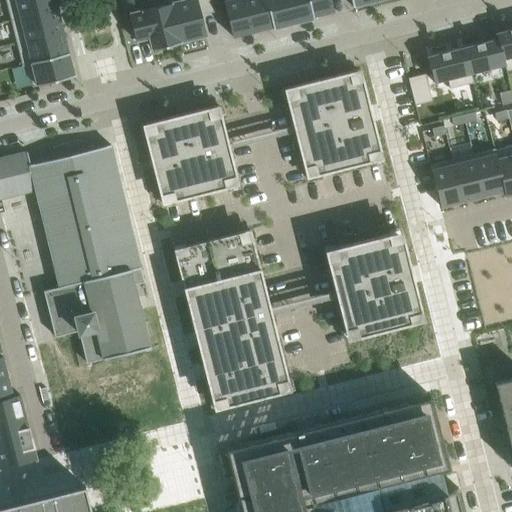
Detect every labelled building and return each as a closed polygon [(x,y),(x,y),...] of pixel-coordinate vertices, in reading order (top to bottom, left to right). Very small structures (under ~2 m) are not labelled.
[(55,0),(5,0),(11,20),(20,18),(57,8),(55,0)] [(210,0),(167,0),(168,4),(170,4),(180,42),(206,36),(200,15),(213,12),(210,0)] [(223,0),(232,37),(254,31),(245,0),(223,0)] [(245,0),(254,31),(272,27),(273,26),(266,0),(245,0)] [(287,0),(266,0),(273,26),(272,27),(273,28),(294,23),(287,0)] [(287,0),(294,23),(313,18),(313,16),(308,0),(287,0)] [(308,0),(313,16),(333,11),(330,0),(308,0)] [(168,4),(129,14),(136,40),(150,37),(153,50),(180,43),(180,42),(170,4),(168,4)] [(20,18),(11,20),(16,42),(26,40),(63,30),(57,8),(20,18)] [(511,29),(495,34),(497,40),(498,39),(503,59),(511,56),(511,29)] [(26,40),(16,42),(22,64),(22,65),(27,64),(27,63),(31,62),(68,53),(63,30),(26,40)] [(497,40),(463,48),(469,74),(505,65),(503,59),(498,39),(497,40)] [(463,48),(427,57),(433,83),(469,74),(463,48)] [(27,63),(27,64),(32,86),(74,76),(68,53),(31,62),(27,63)] [(360,69),(280,89),(283,99),(286,98),(307,181),(317,178),(316,175),(370,161),(371,165),(383,161),(360,69)] [(425,74),(408,78),(415,105),(431,101),(425,74)] [(511,94),(500,97),(502,105),(511,102),(511,94)] [(222,104),(142,124),(163,207),(175,204),(174,201),(226,187),(227,191),(239,188),(221,114),(224,113),(222,104)] [(506,110),(494,113),(496,121),(508,118),(506,110)] [(474,112),(463,115),(465,123),(476,120),(474,112)] [(463,115),(451,118),(453,126),(465,123),(463,115)] [(443,126),(431,129),(433,136),(445,134),(443,126)] [(0,199),(35,190),(59,287),(43,291),(54,336),(78,330),(86,362),(103,358),(103,359),(150,348),(134,284),(144,281),(110,144),(45,161),(42,149),(0,158),(0,199)] [(496,153),(474,159),(483,196),(503,191),(504,191),(496,159),(497,159),(496,153)] [(511,155),(497,159),(496,159),(504,191),(503,191),(505,197),(511,195),(511,155)] [(474,159),(453,164),(462,201),(483,196),(474,159)] [(453,164),(431,170),(440,207),(462,201),(453,164)] [(185,242),(172,245),(214,409),(293,388),(291,379),(288,380),(252,239),(255,238),(253,228),(186,246),(185,242)] [(333,244),(324,247),(344,328),(341,329),(344,338),(423,318),(401,228),(388,231),(389,234),(334,248),(333,244)] [(511,377),(494,382),(511,455),(511,377)] [(0,380),(0,399),(12,397),(8,378),(0,380)] [(0,422),(25,417),(22,405),(23,405),(21,398),(21,399),(20,395),(12,397),(0,399),(0,422)] [(307,511),(306,504),(449,468),(448,464),(447,464),(443,447),(444,446),(430,395),(224,448),(236,499),(237,499),(239,511),(307,511)] [(0,422),(0,445),(31,438),(28,427),(25,417),(0,422)] [(31,438),(0,445),(0,468),(36,459),(33,447),(31,438)] [(90,511),(85,486),(0,507),(0,511),(90,511)]
